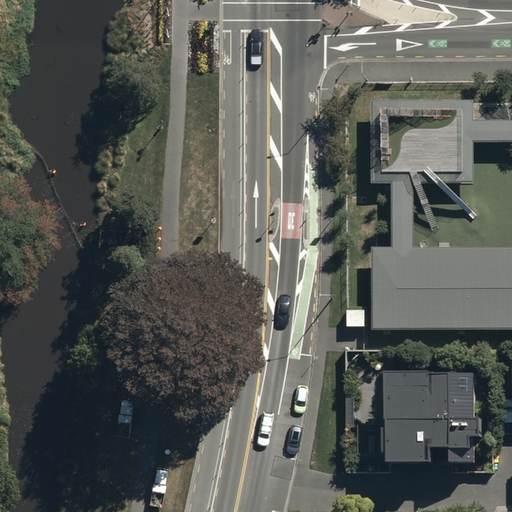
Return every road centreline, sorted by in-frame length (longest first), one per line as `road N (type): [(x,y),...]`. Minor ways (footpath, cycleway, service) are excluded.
road 1 (tertiary): [(276,75),(270,317),(236,511)]
road 2 (tertiary): [(511,40),(346,46),(276,75)]
